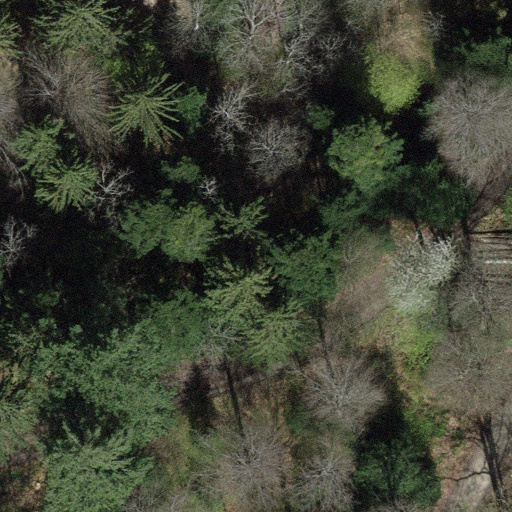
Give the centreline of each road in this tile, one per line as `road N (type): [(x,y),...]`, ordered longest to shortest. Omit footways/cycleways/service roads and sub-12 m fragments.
road 1 (track): [(0,452),(511,97)]
road 2 (track): [(447,511),(511,391)]
